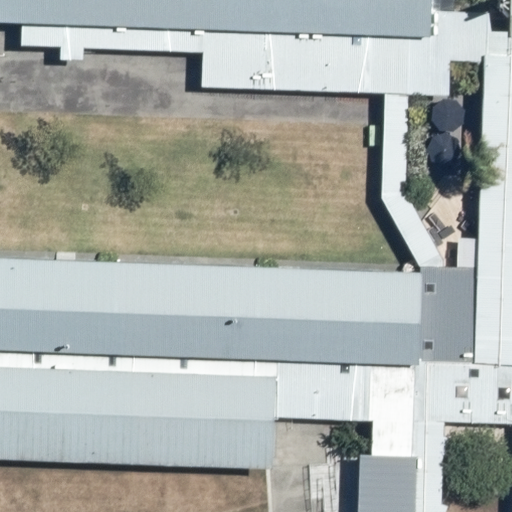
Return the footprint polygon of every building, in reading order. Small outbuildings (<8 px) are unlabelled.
[(430,9),(430,0),(0,0),(0,20),(19,22),(429,35),(430,9)] [(430,0),(430,9),(452,10),(452,0),(430,0)] [(511,0),(509,0),(508,30),(508,51),(482,50),(482,61),(475,266),(472,361),(511,363),(511,0)] [(429,35),(19,22),(19,43),(57,46),(57,59),(82,60),(82,46),(200,51),(199,84),(382,91),(406,92),(449,94),(448,60),(482,61),(482,50),(508,51),(508,30),(493,30),(487,12),(452,10),(430,9),(429,35)] [(406,92),(382,91),(382,113),(381,124),(379,194),(417,266),(442,266),(442,258),(404,191),(406,92)] [(420,272),(416,271),(0,255),(0,349),(416,365),(417,361),(418,319),(420,272)] [(442,266),(417,266),(416,268),(416,271),(420,272),(418,319),(417,361),(472,361),(475,266),(442,266)] [(511,363),(472,361),(417,361),(416,365),(0,349),(0,364),(273,375),(272,416),(284,416),(369,420),(370,453),(416,455),(415,511),(445,511),(449,504),(443,502),(442,455),(448,435),(444,433),(444,422),(511,421),(511,363)] [(273,375),(0,364),(0,456),(266,466),(271,467),(272,416),(273,375)] [(415,511),(416,455),(370,453),(358,453),(356,511),(415,511)]
